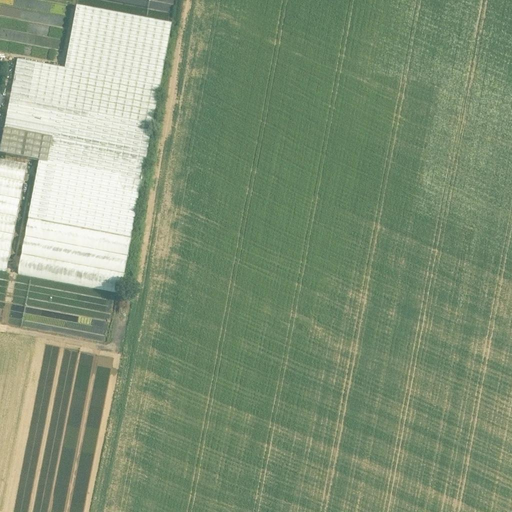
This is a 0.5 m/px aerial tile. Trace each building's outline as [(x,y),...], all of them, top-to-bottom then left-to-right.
[(64,25),(68,5),(59,3),(60,0),(0,0),(0,15),(13,18),(11,29),(17,30),(19,20),(27,21),(24,31),(57,38),(59,27),(64,25)] [(48,164),(142,181),(171,26),(77,8),(65,71),(17,62),(7,117),(55,126),(48,164)] [(55,126),(7,117),(0,155),(40,162),(48,164),(55,126)] [(28,164),(0,158),(0,270),(6,272),(28,164)] [(48,164),(40,162),(29,219),(131,239),(142,181),(48,164)] [(131,239),(29,219),(18,274),(121,293),(131,239)]
